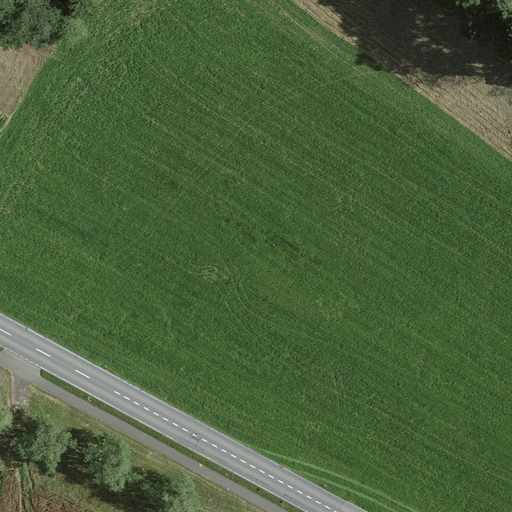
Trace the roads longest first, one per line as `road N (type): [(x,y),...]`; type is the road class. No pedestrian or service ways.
road 1 (tertiary): [(0,329),(336,511)]
road 2 (track): [(15,511),(28,345)]
